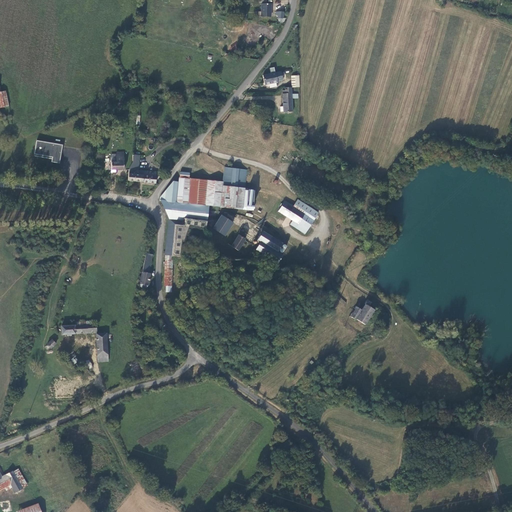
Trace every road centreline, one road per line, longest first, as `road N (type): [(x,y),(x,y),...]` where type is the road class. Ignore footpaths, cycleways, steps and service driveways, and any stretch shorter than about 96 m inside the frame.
road 1 (unclassified): [(295,0),(260,66),(150,204)]
road 2 (unclassified): [(199,358),(302,433),(376,511)]
road 3 (unclassified): [(0,446),(199,358)]
road 4 (unclassified): [(150,204),(160,228),(159,297),(199,358)]
